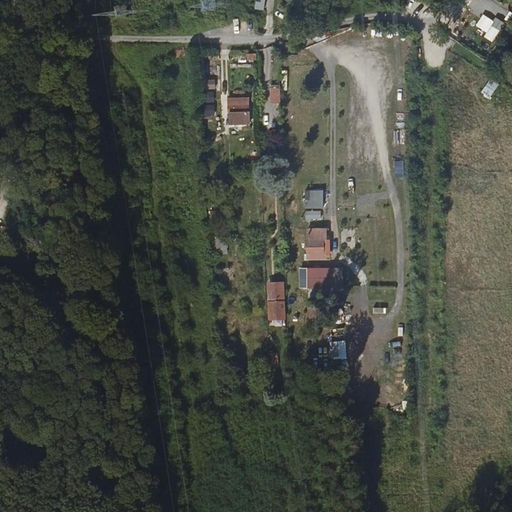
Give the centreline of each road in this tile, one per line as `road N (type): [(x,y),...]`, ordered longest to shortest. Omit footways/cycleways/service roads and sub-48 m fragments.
road 1 (unclassified): [(360,273),(334,240),(329,69),(303,40),(125,39),(0,26)]
road 2 (track): [(285,38),(391,18),(485,63)]
